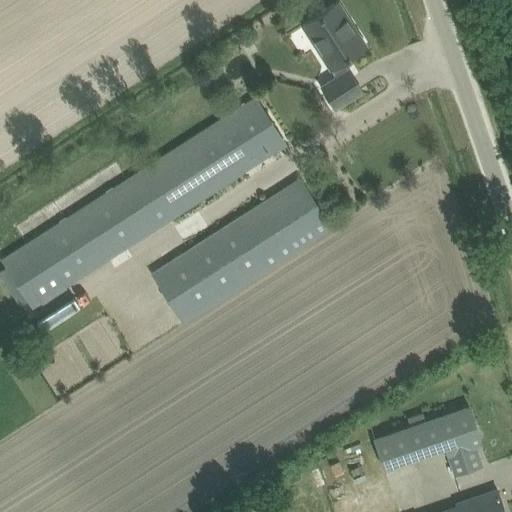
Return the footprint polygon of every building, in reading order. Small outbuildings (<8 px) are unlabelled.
[(330,68),(333,74),(320,83),(335,107),(362,90),(348,68),(345,70),(339,62),(363,47),(347,21),(350,19),(338,0),(300,25),(328,69),(330,68)] [(2,259),(33,306),(286,144),(255,96),(2,259)] [(283,188),(152,272),(183,321),(314,237),(334,224),(303,175),(283,188)] [(384,469),(414,458),(403,426),(373,437),(384,469)] [(505,511),(497,489),(456,503),(457,506),(439,511),(505,511)]
